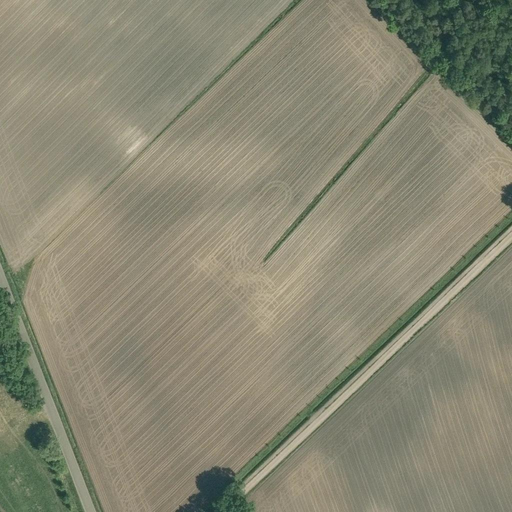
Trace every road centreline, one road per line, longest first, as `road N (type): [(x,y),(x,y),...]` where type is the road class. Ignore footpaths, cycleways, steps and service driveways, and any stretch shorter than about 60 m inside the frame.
road 1 (track): [(511,236),(221,511)]
road 2 (unclassified): [(88,511),(0,280)]
